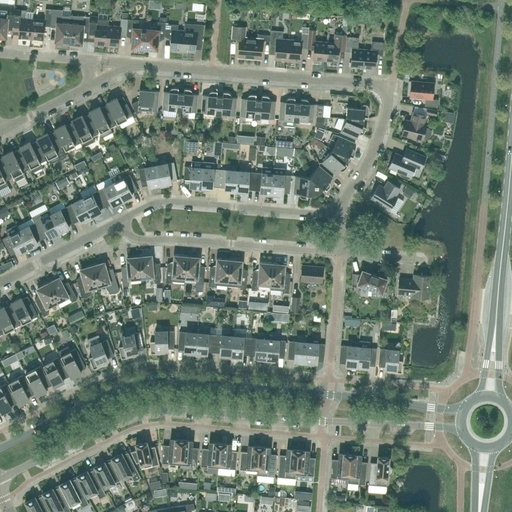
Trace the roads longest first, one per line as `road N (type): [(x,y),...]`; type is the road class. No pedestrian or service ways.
road 1 (tertiary): [(463,409),(155,375),(99,393),(0,447)]
road 2 (tertiary): [(0,481),(113,423),(162,410),(461,429)]
road 3 (residential): [(130,67),(384,89),(389,107),(340,215)]
road 4 (residential): [(340,254),(136,238),(115,221)]
road 5 (residential): [(115,221),(155,200),(340,215)]
road 6 (tertiary): [(495,333),(511,150)]
road 7 (residential): [(0,132),(130,67)]
road 8 (residential): [(130,67),(0,56)]
road 9 (residential): [(0,281),(115,221)]
